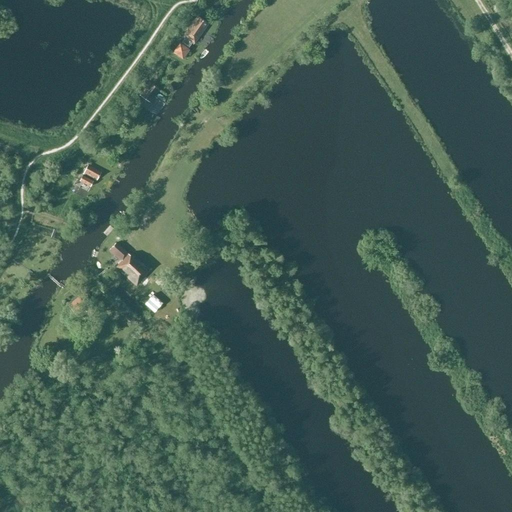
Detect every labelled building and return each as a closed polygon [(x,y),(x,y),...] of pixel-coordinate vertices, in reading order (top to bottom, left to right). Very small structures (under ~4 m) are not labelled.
[(198,16),(183,37),(185,38),(180,45),(180,44),(174,52),(182,58),(188,50),(187,49),(192,43),(193,44),(208,24),(198,16)] [(140,96),(149,103),(158,89),(148,83),(140,96)] [(88,165),(83,172),(97,180),(101,172),(88,165)] [(93,181),(82,175),(80,180),(90,186),(93,181)] [(128,253),(116,242),(109,250),(121,261),(116,267),(136,286),(148,272),(131,255),(130,256),(127,253),(128,253)] [(85,297),(82,294),(68,305),(75,314),(89,302),(88,301),(85,297)]
